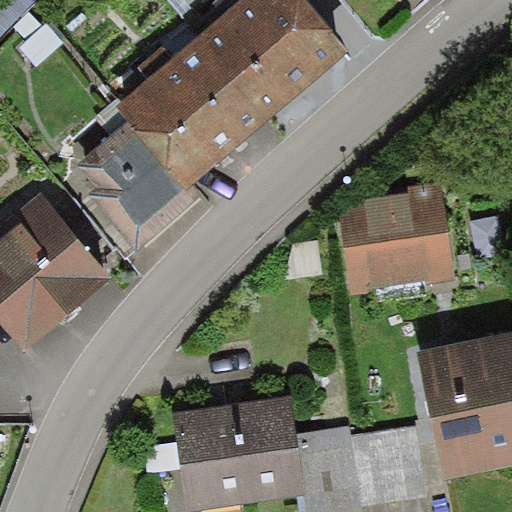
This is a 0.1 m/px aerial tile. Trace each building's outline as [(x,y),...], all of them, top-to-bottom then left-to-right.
[(121,133),(75,172),(94,194),(83,203),(133,261),(193,210),(182,197),(343,62),(290,0),(251,0),(110,119),(121,133)] [(80,0),(87,8),(98,0),(80,0)] [(353,201),(334,219),(344,298),(457,286),(439,191),(353,201)] [(0,342),(15,361),(108,289),(35,196),(0,222),(0,342)] [(511,340),(411,361),(437,491),(511,475),(511,340)] [(286,408),(169,422),(172,446),(175,476),(179,511),(231,511),(297,504),(290,441),(286,408)] [(290,441),(297,504),(298,511),(352,511),(421,504),(414,438),(347,446),(345,434),(290,441)] [(175,476),(172,446),(137,451),(140,481),(175,476)]
